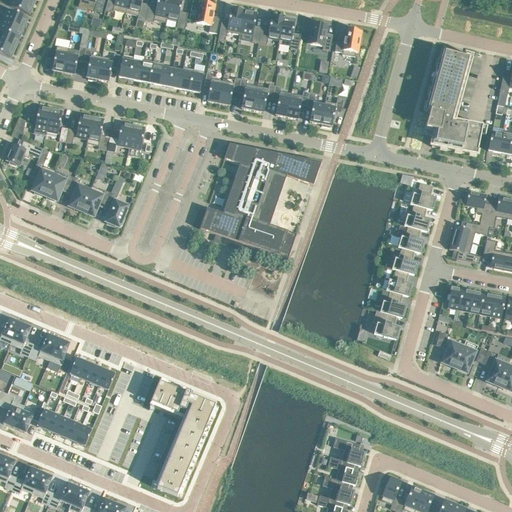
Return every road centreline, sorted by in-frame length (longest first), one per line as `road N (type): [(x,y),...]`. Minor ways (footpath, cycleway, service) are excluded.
road 1 (unclassified): [(479,436),(30,248)]
road 2 (residential): [(0,299),(228,394),(188,511)]
road 3 (unclassified): [(375,155),(19,84)]
road 4 (residential): [(511,418),(407,373),(431,268)]
road 5 (residential): [(362,511),(380,462),(508,511)]
road 6 (residential): [(0,439),(171,511)]
road 7 (residential): [(275,0),(410,27)]
road 8 (unclassified): [(375,155),(410,27)]
road 9 (residential): [(130,249),(115,252),(9,207)]
